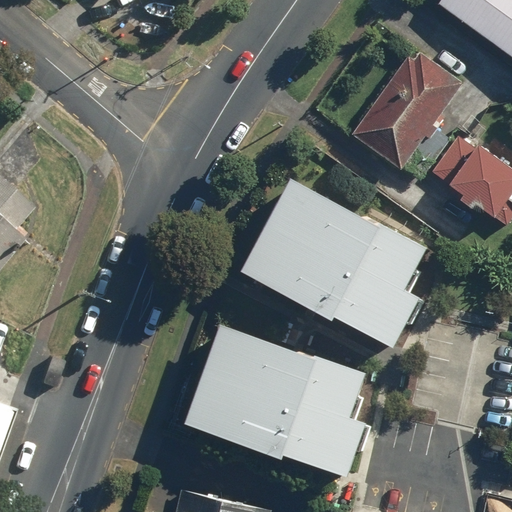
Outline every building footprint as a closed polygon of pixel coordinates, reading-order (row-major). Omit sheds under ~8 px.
[(511,0),(443,0),(441,2),(511,52),(511,0)] [(353,132),(403,168),(467,82),(417,46),(353,132)] [(511,168),(462,132),(433,171),(505,223),(511,213),(511,168)] [(0,169),(0,255),(21,234),(12,226),(34,203),(0,169)] [(294,180),(243,274),(395,355),(422,306),(406,298),(430,252),(294,180)] [(366,376),(221,323),(181,430),(348,491),(372,425),(351,417),(366,376)] [(0,459),(17,409),(0,404),(0,459)] [(177,511),(270,511),(271,509),(183,489),(177,511)]
